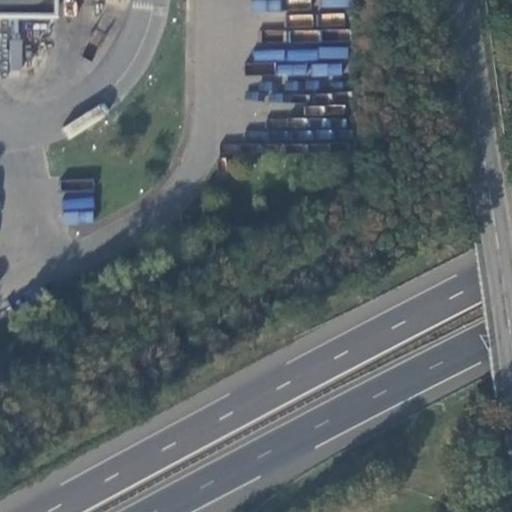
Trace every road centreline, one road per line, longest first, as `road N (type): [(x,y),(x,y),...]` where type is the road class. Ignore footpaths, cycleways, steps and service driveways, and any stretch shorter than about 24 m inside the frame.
road 1 (trunk): [(511,270),(56,511)]
road 2 (trunk): [(165,511),(511,333)]
road 3 (tertiary): [(511,372),(464,0)]
